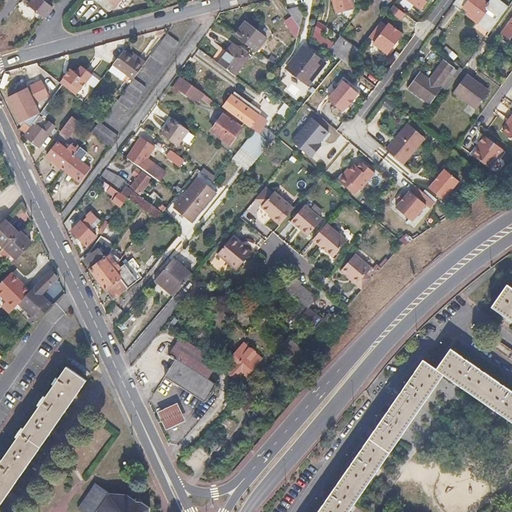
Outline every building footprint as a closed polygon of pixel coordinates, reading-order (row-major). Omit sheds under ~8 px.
[(25,0),(29,3),(27,5),(43,17),(52,6),(43,0),(25,0)] [(351,0),(332,0),(336,14),(353,10),(351,0)] [(409,0),(421,9),(427,0),(409,0)] [(469,10),(467,14),(490,31),(508,5),(500,0),(490,0),(488,3),(484,0),(467,0),(463,6),(469,10)] [(393,4),(389,10),(400,18),(404,12),(393,4)] [(299,8),(286,9),(299,29),(304,16),(299,8)] [(511,18),(501,34),(509,40),(511,35),(511,18)] [(381,20),(369,36),(375,41),(373,43),(388,53),(396,43),(403,33),(397,28),(396,29),(393,27),(394,26),(388,22),(387,24),(381,20)] [(238,29),(233,35),(255,51),(266,38),(260,34),(259,35),(244,22),(238,29)] [(180,41),(167,31),(151,52),(164,62),(180,41)] [(317,34),(313,39),(323,47),(324,47),(327,42),(317,34)] [(357,52),(338,37),(328,50),(341,59),(348,65),(357,52)] [(216,53),(212,59),(233,75),(248,57),(232,44),(226,52),(220,48),(216,53)] [(138,56),(129,49),(124,55),(134,62),(138,56)] [(322,65),(314,58),(304,50),(288,69),(306,84),(322,65)] [(263,51),(260,55),(271,63),(274,59),(263,51)] [(121,52),(113,63),(133,78),(135,75),(145,61),(138,56),(134,62),(124,55),(121,52)] [(418,72),(407,87),(429,102),(440,88),(437,86),(451,66),(442,59),(427,78),(418,72)] [(71,78),(69,76),(62,86),(75,97),(90,76),(85,72),(79,67),(71,78)] [(69,76),(66,74),(59,83),(62,86),(69,76)] [(478,82),(466,74),(453,93),(476,110),(489,91),(478,82)] [(135,75),(133,78),(119,96),(131,106),(147,85),(141,80),(135,75)] [(177,92),(178,90),(196,104),(198,101),(212,113),(217,107),(179,77),(175,83),(171,88),(177,92)] [(358,92),(344,80),(328,98),(342,111),(348,104),(349,105),(351,102),(353,99),(352,99),(358,92)] [(44,82),(37,86),(44,100),(51,97),(44,82)] [(264,123),(256,117),(259,113),(248,105),(233,93),(222,108),(227,111),(237,120),(252,132),(256,135),(264,123)] [(17,106),(13,108),(21,124),(22,123),(23,127),(27,122),(32,126),(40,116),(39,115),(40,113),(32,99),(23,103),(21,98),(14,101),(17,106)] [(295,113),(286,106),(279,114),(288,121),(295,113)] [(237,120),(227,111),(211,132),(228,145),(240,130),(233,124),(237,120)] [(27,133),(29,134),(27,137),(39,147),(61,119),(57,115),(44,131),(39,127),(45,120),(40,116),(32,126),(27,133)] [(76,119),(73,116),(61,131),(68,136),(77,124),(74,121),(76,119)] [(329,132),(312,117),(293,141),(312,157),(322,145),(319,143),(324,138),(329,132)] [(164,129),(166,130),(163,135),(176,146),(181,140),(187,132),(188,131),(172,118),(168,123),(164,129)] [(511,120),(510,123),(503,133),(511,139),(511,120)] [(27,122),(23,127),(21,130),(26,134),(27,133),(32,126),(27,122)] [(98,122),(91,132),(109,146),(110,144),(117,136),(98,122)] [(408,123),(391,143),(393,144),(391,148),(388,151),(403,164),(425,138),(408,123)] [(187,145),(193,137),(187,132),(181,140),(187,145)] [(256,135),(252,132),(231,157),(230,158),(246,171),(269,144),(256,135)] [(68,149),(58,142),(47,157),(64,169),(79,147),(85,140),(81,136),(75,143),(78,145),(76,148),(71,144),(68,149)] [(474,147),(476,149),(471,157),(488,169),(502,151),(482,136),(478,142),(474,147)] [(153,148),(141,139),(134,148),(127,158),(156,180),(160,175),(143,162),(153,148)] [(84,151),(79,147),(64,169),(79,180),(90,167),(79,158),(84,151)] [(347,176),(345,175),(340,181),(356,196),(361,191),(362,192),(377,175),(362,162),(360,165),(358,167),(356,166),(347,176)] [(132,174),(137,178),(131,187),(143,196),(145,193),(143,191),(152,179),(137,168),(134,171),(132,174)] [(458,181),(444,169),(436,178),(429,186),(428,187),(442,199),(443,199),(458,181)] [(125,180),(118,175),(111,184),(119,189),(124,182),(125,180)] [(197,177),(180,197),(172,208),(189,223),(215,192),(197,177)] [(120,194),(128,200),(143,211),(155,219),(159,223),(164,217),(165,215),(125,186),(123,190),(120,194)] [(255,198),(263,205),(262,206),(270,213),(274,217),(273,218),(280,224),(294,208),(274,191),(273,193),(265,187),(255,198)] [(109,191),(116,197),(112,201),(122,208),(128,200),(120,194),(112,188),(109,191)] [(425,205),(409,191),(402,199),(395,207),(412,221),(425,205)] [(180,197),(176,194),(165,207),(169,210),(172,208),(180,197)] [(322,219),(305,204),(291,221),(308,235),(322,219)] [(80,220),(79,220),(71,230),(87,243),(95,232),(87,226),(92,219),(85,213),(80,220)] [(5,220),(0,225),(0,243),(4,248),(19,234),(5,220)] [(348,241),(327,223),(313,239),(334,257),(348,241)] [(21,232),(19,234),(4,248),(17,260),(28,249),(26,247),(31,242),(21,232)] [(233,237),(218,254),(237,270),(252,252),(233,237)] [(106,257),(100,248),(84,260),(91,269),(106,257)] [(355,254),(341,270),(357,284),(356,285),(360,288),(370,277),(367,274),(371,268),(355,254)] [(111,264),(106,257),(91,269),(98,278),(118,265),(115,261),(111,264)] [(191,274),(172,258),(154,280),(163,288),(166,285),(176,293),(189,278),(191,274)] [(121,269),(118,265),(98,278),(113,299),(140,278),(129,263),(121,269)] [(57,278),(50,272),(21,300),(28,307),(40,295),(57,278)] [(285,287),(286,288),(291,292),(292,293),(300,300),(302,302),(308,307),(318,297),(295,276),(285,287)] [(35,277),(30,282),(35,286),(39,281),(35,277)] [(372,278),(370,277),(360,288),(362,289),(372,278)] [(285,286),(280,282),(264,300),(269,304),(285,286)] [(511,511),(511,290),(504,285),(489,308),(511,323),(511,511)] [(291,292),(286,288),(271,305),(276,310),(291,292)] [(300,300),(292,293),(278,309),(286,316),(300,300)] [(44,299),(40,295),(28,307),(25,310),(31,316),(37,310),(35,308),(38,305),(40,307),(44,303),(43,301),(44,299)] [(35,308),(37,310),(31,316),(32,317),(36,321),(37,322),(52,307),(44,299),(43,301),(44,303),(40,307),(38,305),(35,308)] [(308,307),(302,302),(286,319),(293,325),(308,307)] [(308,308),(302,317),(316,328),(323,319),(308,308)] [(324,332),(335,318),(329,313),(317,328),(324,332)] [(179,339),(167,356),(175,360),(206,380),(217,363),(214,361),(179,339)] [(308,354),(295,342),(281,357),(295,369),(308,354)] [(261,359),(242,343),(227,362),(232,366),(226,373),(234,380),(240,373),(245,378),(261,359)] [(422,359),(317,511),(349,511),(444,376),(511,423),(511,391),(450,349),(436,369),(422,359)] [(175,360),(164,378),(204,403),(215,385),(206,380),(175,360)] [(0,504),(86,381),(66,368),(0,462),(0,504)] [(274,402),(266,396),(252,411),(260,418),(274,402)] [(177,403),(158,412),(166,430),(186,420),(177,403)] [(109,494),(95,484),(77,510),(80,511),(149,511),(149,507),(141,502),(137,503),(133,501),(132,496),(109,494)]
